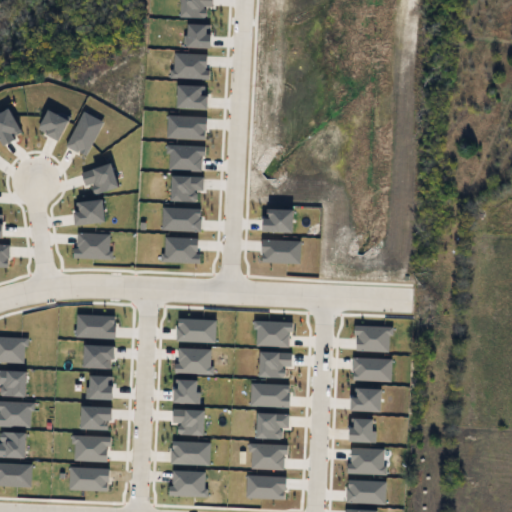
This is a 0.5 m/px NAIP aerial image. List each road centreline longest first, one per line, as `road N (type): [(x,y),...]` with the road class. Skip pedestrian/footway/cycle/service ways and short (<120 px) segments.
road 1 (residential): [(0,294),(71,279),(396,296)]
road 2 (residential): [(243,0),(229,286)]
road 3 (residential): [(147,283),(137,511)]
road 4 (residential): [(324,292),(312,511)]
road 5 (residential): [(0,505),(158,511)]
